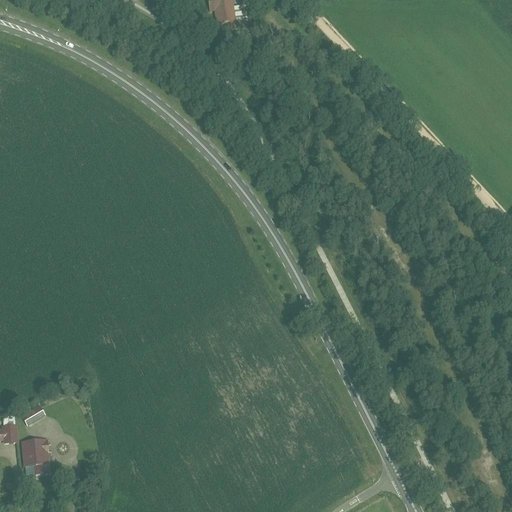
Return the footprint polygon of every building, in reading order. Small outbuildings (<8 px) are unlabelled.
[(227,31),(236,30),(232,0),(208,0),(210,13),(215,12),(217,26),(226,25),(227,31)] [(16,428),(15,415),(3,421),(4,429),(16,428)] [(33,424),(28,415),(22,418),(28,427),(33,424)] [(16,428),(1,429),(3,445),(17,444),(16,428)] [(46,453),(48,453),(47,443),(45,443),(45,442),(23,444),(26,468),(34,467),(35,476),(48,475),(46,453)]
